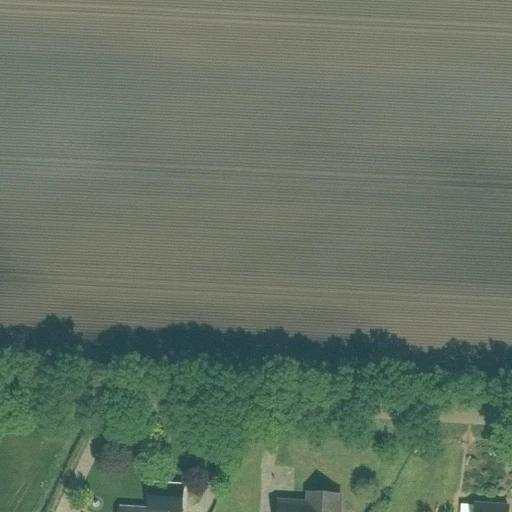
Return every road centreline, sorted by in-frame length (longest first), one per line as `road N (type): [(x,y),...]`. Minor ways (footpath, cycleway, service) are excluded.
road 1 (unclassified): [(511,418),(253,405)]
road 2 (unclassified): [(253,405),(0,392)]
